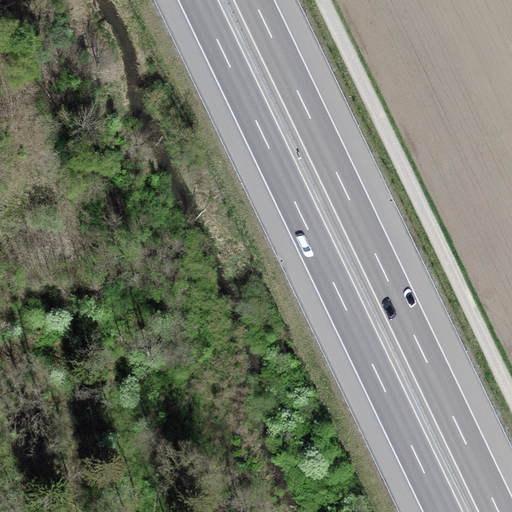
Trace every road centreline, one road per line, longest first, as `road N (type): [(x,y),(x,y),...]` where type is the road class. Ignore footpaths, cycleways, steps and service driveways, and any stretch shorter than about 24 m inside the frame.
road 1 (motorway): [(198,0),(443,511)]
road 2 (motorway): [(498,511),(254,0)]
road 3 (track): [(511,395),(322,0)]
